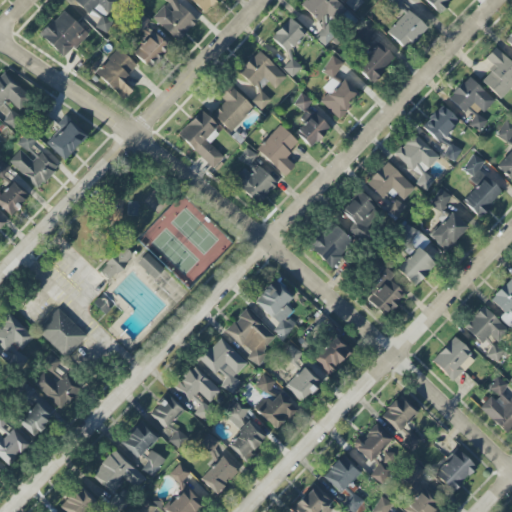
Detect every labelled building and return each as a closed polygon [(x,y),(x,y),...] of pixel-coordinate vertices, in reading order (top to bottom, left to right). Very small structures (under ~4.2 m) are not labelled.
[(102,20),(118,2),(115,0),(72,0),(88,14),(91,11),(99,19),(94,25),(97,28),(104,22),(102,20)] [(181,41),(197,17),(172,1),(172,0),(158,0),(163,3),(151,21),(181,41)] [(190,0),(203,14),(217,0),(190,0)] [(324,46),(336,33),(328,26),(344,8),(336,0),(306,0),(301,6),(324,27),(314,37),(324,46)] [(341,0),(354,12),(364,2),(361,0),(341,0)] [(424,0),(438,13),(451,0),(424,0)] [(87,34),(62,10),(39,35),(64,59),(87,34)] [(426,28),(408,11),(386,32),(404,50),(426,28)] [(270,38),(286,53),(305,33),(289,18),(270,38)] [(169,48),(152,32),(132,53),(149,69),(169,48)] [(381,43),(390,55),(396,50),(387,38),(381,43)] [(355,67),(369,83),(394,60),(380,44),(355,67)] [(123,100),(133,89),(124,81),(137,67),(118,48),(94,73),(123,100)] [(480,81),(500,99),(511,86),(511,64),(495,48),(485,59),(494,67),(480,81)] [(285,78),(259,51),(238,72),(259,93),(251,101),(261,111),(270,101),(260,90),(267,82),(274,89),(285,78)] [(321,72),(333,79),(342,63),(331,56),(321,72)] [(301,68),(292,59),(282,69),(291,78),(301,68)] [(0,108),(6,100),(17,108),(28,93),(0,74),(0,108)] [(483,113),(494,101),(468,77),(446,100),(462,115),(473,103),(483,113)] [(319,102),(338,118),(359,95),(341,79),(337,84),(331,78),(322,89),(327,93),(319,102)] [(217,94),(225,102),(212,114),(228,133),(253,110),(229,83),(217,94)] [(304,112),(311,101),(300,94),(293,105),(304,112)] [(458,121),(441,106),(421,127),(438,142),(458,121)] [(329,129),(308,110),(300,119),(304,123),(295,133),(311,148),(329,129)] [(209,144),(221,132),(201,113),(179,137),(213,169),(223,157),(209,144)] [(468,125),(478,132),(486,121),(476,114),(468,125)] [(64,161),(87,136),(70,120),(47,145),(64,161)] [(511,134),(511,125),(506,121),(496,136),(507,143),(511,134)] [(256,150),(284,177),(294,166),(284,157),(298,143),(279,125),(256,150)] [(29,151),(35,139),(24,133),(18,145),(29,151)] [(412,171),(419,163),(426,170),(439,157),(413,134),(394,154),(412,171)] [(460,149),(448,144),(443,157),(455,162),(460,149)] [(511,182),(511,148),(495,167),(511,182)] [(254,173),(256,169),(250,166),(255,155),(244,149),(236,164),(254,173)] [(30,159),(19,150),(9,162),(38,189),(56,168),(37,151),(30,159)] [(483,162),(472,155),(462,171),(473,178),(483,162)] [(9,167),(0,160),(0,177),(1,179),(9,167)] [(365,184),(381,199),(391,188),(404,200),(414,189),(386,162),(365,184)] [(243,169),(232,181),(258,204),(276,184),(258,168),(251,176),(243,169)] [(426,192),(434,181),(423,173),(415,184),(426,192)] [(502,193),(484,177),(461,202),(478,218),(502,193)] [(0,205),(10,216),(28,198),(12,182),(0,193),(0,205)] [(441,213),(451,196),(438,188),(428,205),(441,213)] [(359,192),(341,212),(354,224),(348,230),(357,238),(380,212),(359,192)] [(428,235),(444,251),(468,229),(452,212),(428,235)] [(309,248),(330,268),(353,242),(332,223),(309,248)] [(429,243),(409,224),(399,234),(415,249),(396,270),(414,287),(435,264),(421,252),(429,243)] [(110,281),(133,255),(122,245),(99,271),(110,281)] [(163,269),(146,253),(137,263),(154,279),(163,269)] [(384,317),(407,292),(384,271),(367,290),(372,294),(366,300),(384,317)] [(500,318),(511,328),(511,280),(510,278),(490,300),(504,313),(500,318)] [(293,297),(274,280),(254,302),(278,324),(272,331),(282,340),(295,326),(286,318),(292,312),(286,306),(293,297)] [(464,326),(480,345),(491,335),(496,340),(506,331),(485,307),(464,326)] [(36,331),(65,358),(86,336),(57,309),(36,331)] [(246,358),(253,364),(277,340),(246,309),(225,331),(250,354),(246,358)] [(19,352),(33,338),(10,315),(0,325),(0,345),(14,360),(21,354),(19,352)] [(313,364),(331,375),(349,346),(331,335),(313,364)] [(430,361),(452,382),(475,358),(453,337),(430,361)] [(247,363),(220,338),(200,358),(223,381),(220,385),(229,394),(240,383),(234,377),(247,363)] [(485,357),(497,363),(504,350),(492,344),(485,357)] [(294,364),(301,354),(290,346),(282,356),(294,364)] [(60,363),(50,355),(42,365),(52,373),(60,363)] [(208,403),(220,391),(193,366),(173,387),(189,402),(198,393),(208,403)] [(321,382),(304,366),(284,386),(302,403),(321,382)] [(56,384),(43,372),(33,384),(60,409),(76,391),(62,378),(56,384)] [(274,382),(262,375),(254,387),(266,394),(274,382)] [(479,408),(506,435),(511,429),(511,400),(502,391),(507,387),(498,378),(487,389),(492,395),(479,408)] [(276,431),(296,409),(279,393),(270,403),(266,399),(255,411),(276,431)] [(164,433),(182,410),(164,396),(146,420),(164,433)] [(380,416),(397,432),(416,413),(399,396),(380,416)] [(35,434),(54,411),(39,398),(19,422),(35,434)] [(224,416),(236,427),(250,412),(238,401),(224,416)] [(208,408),(201,403),(194,414),(201,419),(208,408)] [(157,438),(139,422),(120,443),(138,459),(157,438)] [(265,437),(247,422),(227,444),(244,460),(265,437)] [(352,447),(369,462),(391,439),(374,423),(352,447)] [(0,458),(5,464),(27,443),(13,429),(3,439),(0,436),(0,458)] [(144,479),(116,450),(91,473),(111,494),(125,480),(134,489),(144,479)] [(433,475),(452,492),(475,468),(456,450),(433,475)] [(140,471),(154,478),(163,459),(150,452),(140,471)] [(214,495),(238,473),(222,456),(198,478),(214,495)] [(322,477),(346,498),(341,503),(350,511),(354,511),(363,502),(352,493),(357,488),(351,483),(360,472),(341,456),(322,477)] [(400,479),(410,485),(421,469),(412,463),(400,479)] [(189,474),(179,464),(168,475),(179,485),(189,474)] [(370,476),(381,484),(388,473),(377,465),(370,476)] [(293,511),(328,511),(335,504),(314,484),(291,509),(293,511)] [(60,507),(65,511),(85,511),(96,500),(80,485),(60,507)] [(163,508),(166,511),(193,511),(202,505),(187,488),(163,508)] [(404,511),(431,511),(438,504),(421,489),(402,510),(404,511)] [(114,511),(117,511),(125,504),(116,496),(107,505),(114,511)] [(386,511),(392,505),(380,497),(370,511),(386,511)] [(136,511),(153,511),(156,506),(143,499),(136,511)]
